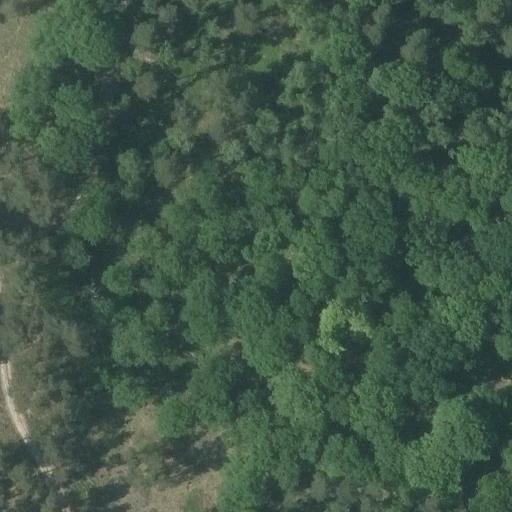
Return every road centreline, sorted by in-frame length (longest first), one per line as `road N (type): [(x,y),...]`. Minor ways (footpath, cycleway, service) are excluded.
road 1 (track): [(104,0),(44,170),(28,197),(0,200)]
road 2 (track): [(0,388),(55,487),(59,511)]
